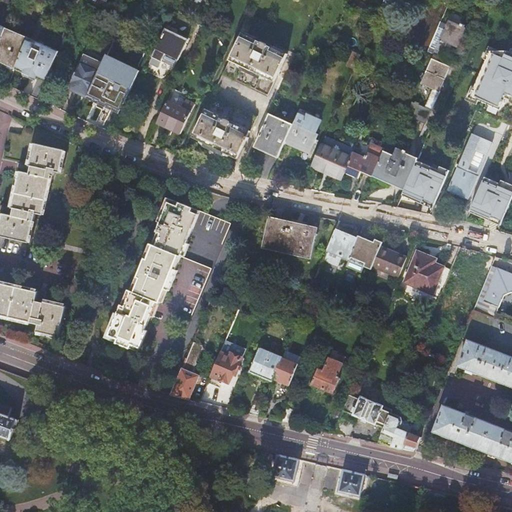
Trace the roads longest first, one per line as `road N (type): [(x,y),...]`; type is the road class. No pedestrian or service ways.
road 1 (residential): [(0,94),(218,179),(511,247)]
road 2 (secondary): [(511,491),(160,407)]
road 3 (secondary): [(0,350),(160,407)]
